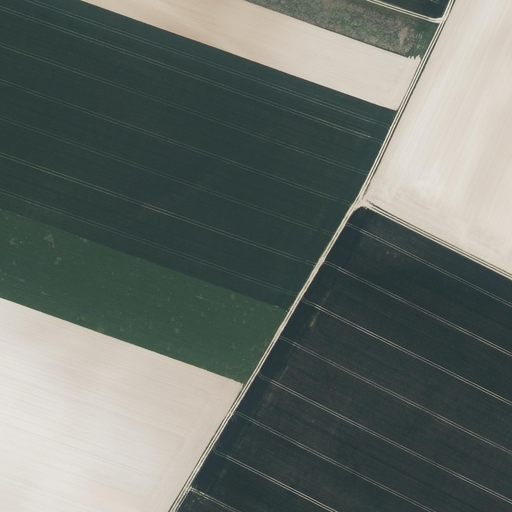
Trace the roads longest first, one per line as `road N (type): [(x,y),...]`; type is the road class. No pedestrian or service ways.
road 1 (track): [(168,511),(359,196),(448,0)]
road 2 (track): [(511,274),(359,196)]
